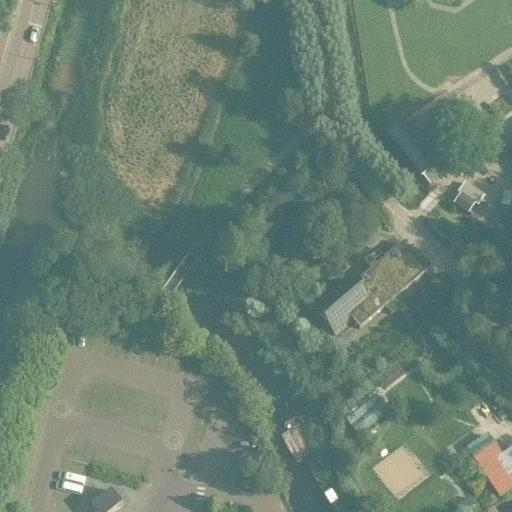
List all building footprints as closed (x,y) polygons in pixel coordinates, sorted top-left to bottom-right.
[(436,166),(398,124),(383,137),(421,179),(436,166)] [(468,215),(474,206),(460,196),(454,206),(468,215)] [(506,233),(511,228),(511,214),(500,223),(506,233)] [(451,233),(440,222),(431,230),(442,241),(451,233)] [(392,302),(403,294),(425,274),(401,245),(360,281),(362,285),(356,290),(349,282),(314,311),(335,336),(351,322),(359,331),(385,309),(386,310),(394,304),(392,302)] [(380,393),(345,414),(357,434),(392,414),(380,393)] [(111,493),(91,509),(93,511),(115,511),(122,507),(111,493)]
